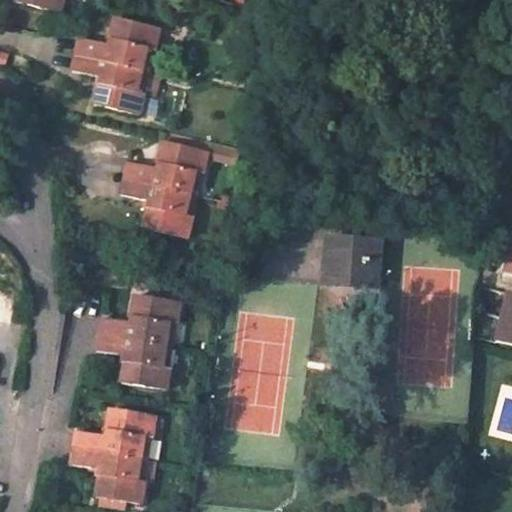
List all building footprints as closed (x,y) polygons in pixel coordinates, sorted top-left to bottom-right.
[(20,0),(20,4),(64,15),(67,0),(20,0)] [(120,21),(114,48),(91,43),(85,41),(81,58),(143,73),(148,53),(156,55),(162,31),(120,21)] [(148,53),(143,73),(152,75),(156,55),(148,53)] [(143,73),(81,58),(77,73),(106,80),(99,108),(142,119),(147,96),(138,95),(143,73)] [(152,75),(143,73),(138,95),(147,96),(152,75)] [(199,174),(208,175),(212,151),(169,143),(163,171),(140,167),(132,166),(129,182),(195,195),(199,174)] [(199,174),(195,195),(204,196),(208,175),(199,174)] [(195,195),(129,182),(126,197),(157,203),(152,231),(195,240),(199,218),(191,217),(195,195)] [(199,218),(204,196),(195,195),(191,217),(199,218)] [(511,239),(503,270),(511,272),(511,239)] [(374,246),(329,242),(326,278),(370,281),(374,246)] [(137,324),(113,320),(106,319),(102,336),(169,347),(173,325),(181,326),(185,303),(143,295),(137,324)] [(511,296),(507,295),(497,344),(511,347),(511,296)] [(174,370),(165,368),(169,347),(102,336),(100,352),(108,354),(131,357),(127,384),(170,391),(174,370)] [(156,440),(160,415),(116,408),(111,436),(79,432),(77,448),(144,459),(148,439),(156,440)] [(153,460),(156,440),(148,439),(144,459),(153,460)] [(146,504),(149,483),(141,482),(144,459),(77,448),(74,465),(106,469),(102,497),(146,504)] [(444,452),(428,449),(427,459),(443,462),(444,452)] [(149,483),(153,460),(144,459),(141,482),(149,483)]
